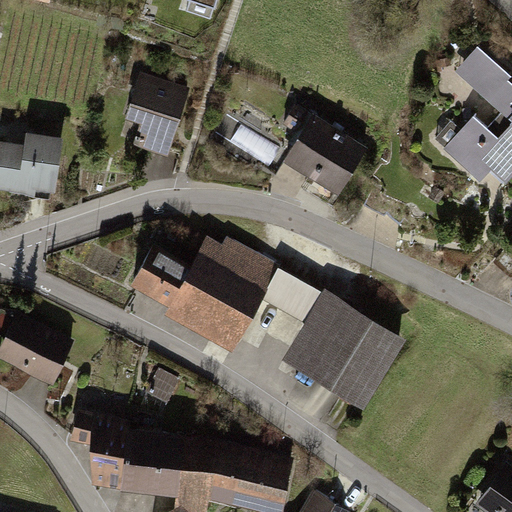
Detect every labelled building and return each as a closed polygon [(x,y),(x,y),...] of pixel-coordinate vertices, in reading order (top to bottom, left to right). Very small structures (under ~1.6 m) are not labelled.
[(511,75),(511,72),(481,46),(465,63),(471,69),(466,75),(505,110),(490,128),(477,115),(463,130),(452,121),(437,137),(481,178),(493,166),(508,179),(511,174),(511,80),(509,78),(511,75)] [(188,94),(141,79),(131,110),(146,115),(140,135),(138,134),(136,141),(169,151),(188,94)] [(366,147),(298,104),(285,123),(303,133),(288,158),(339,190),(366,147)] [(29,148),(5,144),(0,175),(0,182),(33,188),(34,178),(54,181),(60,139),(31,135),(29,148)] [(409,189),(385,176),(365,205),(387,215),(388,213),(401,224),(407,218),(410,221),(414,216),(411,214),(423,200),(410,188),(409,189)] [(511,271),(511,242),(498,258),(511,271)] [(364,397),(401,338),(344,303),(252,252),(241,271),(203,248),(192,267),(154,246),(136,281),(240,339),(266,293),(327,329),(307,362),(364,397)] [(72,343),(24,320),(8,354),(56,377),(72,343)] [(180,379),(162,370),(151,389),(169,399),(180,379)] [(131,424),(82,412),(75,436),(94,439),(95,477),(125,481),(130,431),(131,424)] [(185,438),(130,431),(125,481),(180,487),(177,510),(171,511),(199,511),(208,511),(211,489),(218,440),(186,437),(185,438)] [(294,460),(218,440),(211,489),(284,508),(294,460)] [(511,511),(511,467),(508,465),(487,495),(499,504),(494,511),(495,511),(511,511)] [(353,511),(318,491),(305,511),(353,511)]
